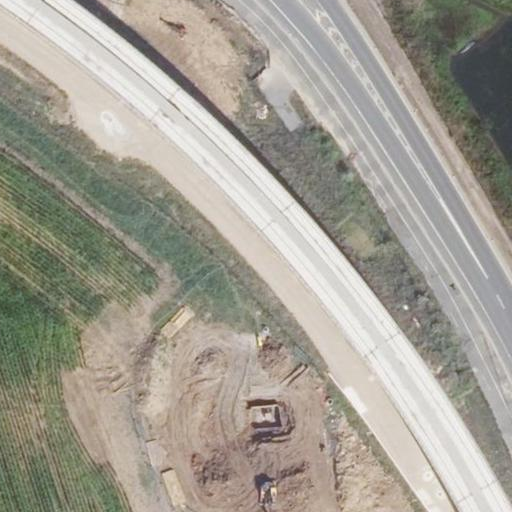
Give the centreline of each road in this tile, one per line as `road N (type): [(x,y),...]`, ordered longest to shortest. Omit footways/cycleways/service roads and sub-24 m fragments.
road 1 (trunk): [(284,0),(366,104),(511,333)]
road 2 (trunk): [(327,0),(511,298)]
